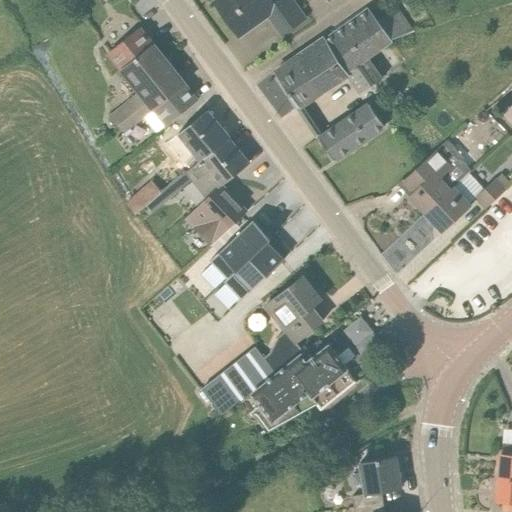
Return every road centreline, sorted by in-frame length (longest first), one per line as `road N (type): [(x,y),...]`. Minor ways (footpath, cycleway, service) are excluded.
road 1 (tertiary): [(441,352),(171,0)]
road 2 (unclassified): [(441,352),(232,477),(155,511)]
road 3 (tertiary): [(441,511),(434,434),(459,370)]
